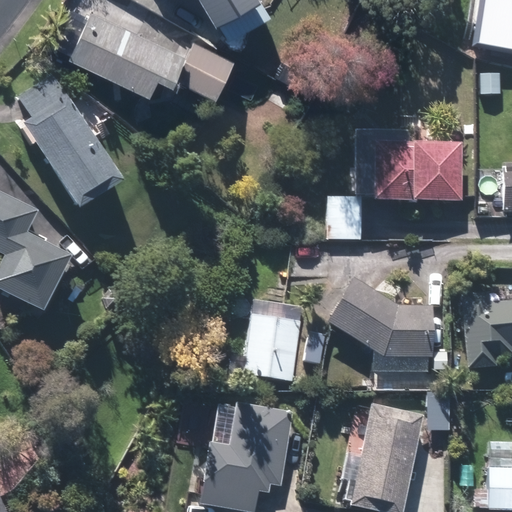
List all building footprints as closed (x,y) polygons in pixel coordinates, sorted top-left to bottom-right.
[(197,0),(210,21),(216,18),(227,37),(263,17),(253,0),(197,0)] [(473,49),(511,54),(511,0),(470,0),(466,24),(477,25),(473,49)] [(181,53),(89,11),(68,57),(145,92),(152,76),(167,83),(181,53)] [(211,96),(229,59),(192,41),(174,78),(211,96)] [(31,119),(23,125),(74,209),(118,182),(66,97),(65,98),(51,76),(18,97),(31,119)] [(371,143),(370,200),(458,201),(459,145),(371,143)] [(477,169),(475,217),(497,218),(497,212),(511,213),(511,165),(504,165),(503,170),(477,169)] [(0,195),(0,256),(0,257),(0,290),(38,311),(66,257),(21,234),(32,212),(0,195)] [(325,239),(359,240),(359,219),(351,219),(352,200),(327,199),(325,239)] [(322,322),(381,357),(430,357),(430,306),(393,306),(348,279),(322,322)] [(510,350),(511,349),(511,303),(485,306),(485,296),(459,296),(465,372),(493,370),(493,359),(511,357),(510,350)] [(298,323),(250,316),(241,374),(289,381),(298,323)] [(278,486),(290,413),(234,404),(228,446),(206,443),(197,503),(252,511),(255,490),(266,492),(267,484),(278,486)] [(375,511),(398,511),(420,416),(369,405),(347,506),(375,511)] [(511,511),(511,468),(487,468),(485,511),(511,511)]
